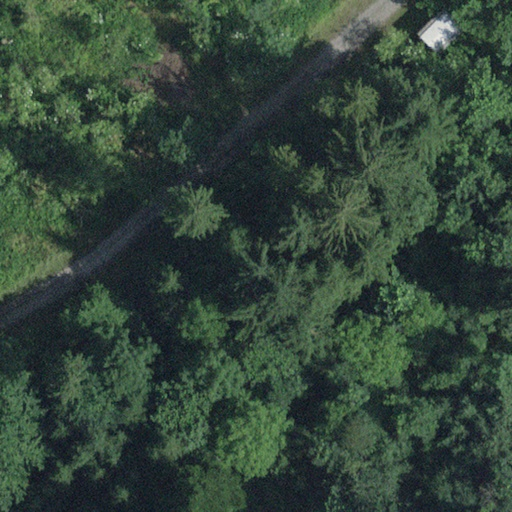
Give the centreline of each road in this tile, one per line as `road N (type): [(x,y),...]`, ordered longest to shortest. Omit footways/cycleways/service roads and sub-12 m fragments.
road 1 (track): [(0,326),(148,249),(437,0)]
road 2 (track): [(148,249),(216,406),(276,511)]
